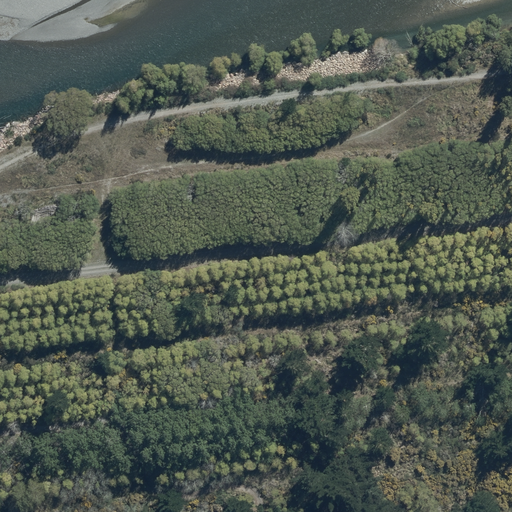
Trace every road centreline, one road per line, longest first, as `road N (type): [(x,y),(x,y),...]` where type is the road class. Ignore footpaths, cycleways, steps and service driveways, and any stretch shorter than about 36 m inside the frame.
road 1 (track): [(511,68),(251,99),(60,132),(0,153)]
road 2 (track): [(0,272),(511,210)]
road 3 (track): [(511,127),(182,156),(0,184)]
road 4 (track): [(0,430),(99,417),(138,488),(162,496),(218,480),(246,498),(246,511)]
